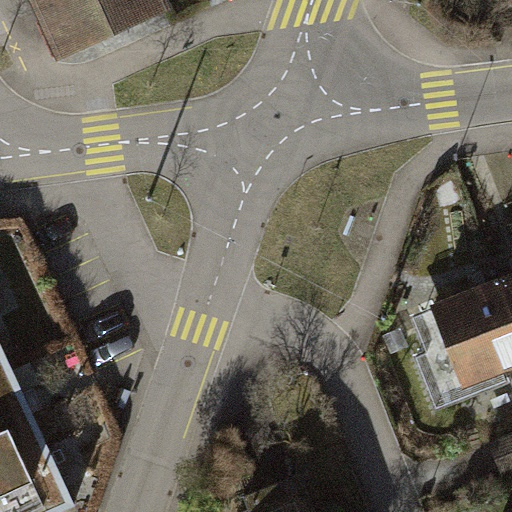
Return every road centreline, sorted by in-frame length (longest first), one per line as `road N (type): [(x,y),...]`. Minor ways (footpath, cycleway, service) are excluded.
road 1 (residential): [(211,297),(293,328),(332,353),(393,511)]
road 2 (residential): [(3,156),(271,122)]
road 3 (residential): [(271,122),(511,91)]
road 4 (residential): [(141,511),(211,297)]
road 5 (residential): [(211,297),(271,122)]
road 6 (residential): [(271,122),(314,0)]
